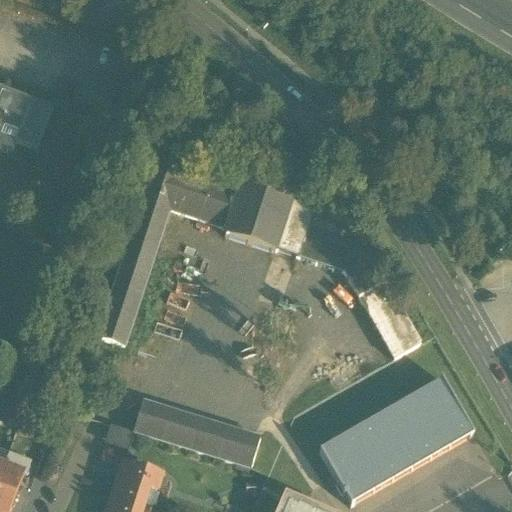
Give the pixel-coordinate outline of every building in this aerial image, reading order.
[(0,123),(18,130),(13,143),(18,145),(35,151),(51,111),(3,93),(0,91),(0,123)] [(18,130),(0,123),(0,152),(6,155),(18,145),(13,143),(18,130)] [(160,152),(154,169),(179,177),(185,160),(160,152)] [(167,212),(179,177),(154,169),(125,256),(150,264),(167,212)] [(167,212),(198,223),(210,187),(179,177),(167,212)] [(272,255),(273,254),(289,206),(292,196),(243,180),(238,196),(226,232),(223,239),(272,255)] [(198,223),(226,232),(238,196),(210,187),(198,223)] [(343,277),(357,302),(384,287),(364,252),(306,232),(312,214),(289,206),(273,254),(343,277)] [(128,333),(150,264),(125,256),(103,325),(128,333)] [(420,348),(384,287),(357,302),(393,363),(420,348)] [(121,349),(128,333),(103,325),(96,341),(121,349)] [(441,385),(318,456),(349,511),(473,440),(441,385)] [(132,436),(250,472),(259,442),(141,406),(132,436)] [(126,455),(132,436),(106,427),(100,447),(126,455)] [(8,454),(3,469),(23,477),(29,462),(8,454)] [(108,511),(139,511),(146,493),(154,495),(160,479),(123,467),(108,511)] [(9,511),(23,477),(3,469),(0,475),(0,511),(9,511)] [(277,511),(284,511),(287,506),(299,511),(315,511),(283,498),(277,511)]
